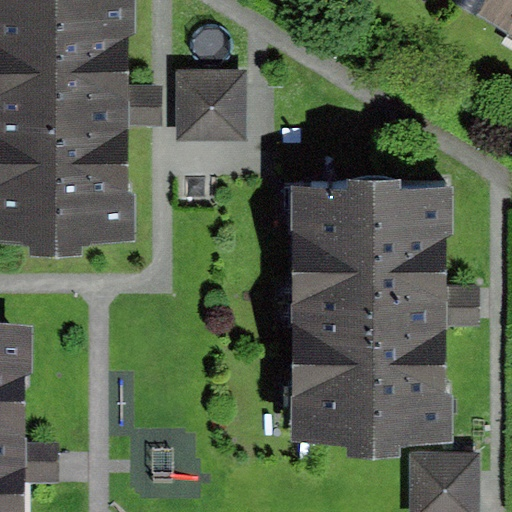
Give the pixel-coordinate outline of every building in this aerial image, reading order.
[(511,0),(446,0),(511,40),(511,0)] [(134,2),(0,1),(0,248),(26,249),(26,267),(79,267),(79,247),(133,247),(134,109),(134,2)] [(246,72),(178,72),(178,145),(246,145),(246,72)] [(452,199),(292,199),(293,448),(348,448),(348,467),(400,467),(400,450),(452,450),(452,311),(452,199)] [(29,367),(0,366),(0,511),(30,511),(30,468),(29,367)] [(479,511),(480,462),(412,460),(410,511),(479,511)]
